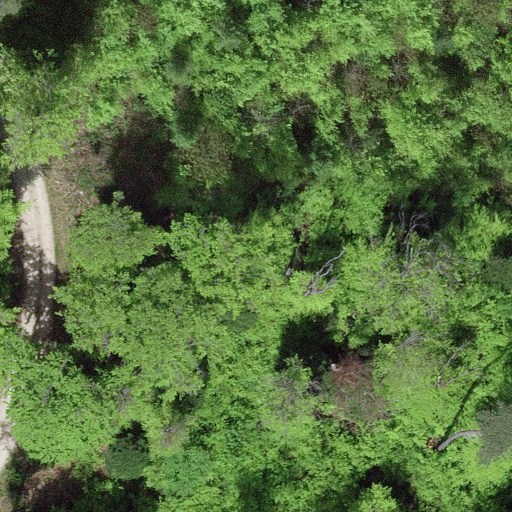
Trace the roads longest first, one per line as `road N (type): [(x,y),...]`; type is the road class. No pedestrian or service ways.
road 1 (track): [(0,112),(14,146),(37,275),(17,424),(0,453)]
road 2 (track): [(53,0),(77,82),(65,184),(37,275)]
